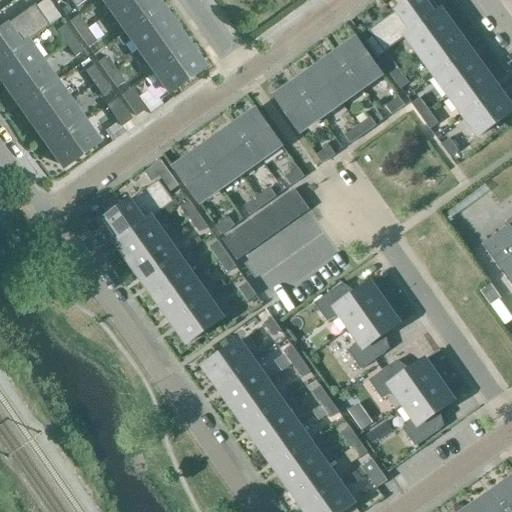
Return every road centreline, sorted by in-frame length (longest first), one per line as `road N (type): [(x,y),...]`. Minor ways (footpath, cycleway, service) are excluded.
road 1 (residential): [(256,511),(45,217)]
road 2 (residential): [(45,217),(245,71)]
road 3 (residential): [(387,248),(511,422)]
road 4 (residential): [(402,511),(511,435)]
road 5 (residential): [(245,71),(345,0)]
